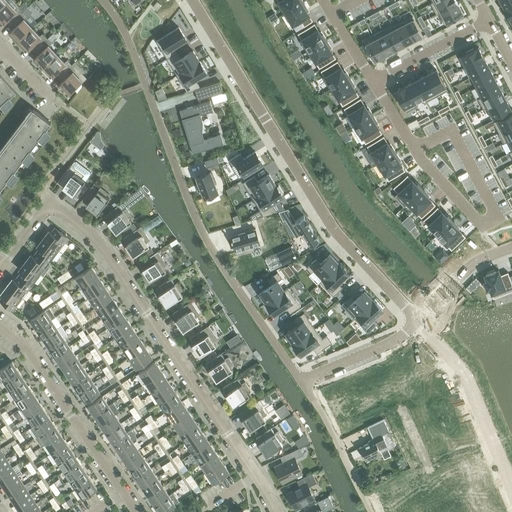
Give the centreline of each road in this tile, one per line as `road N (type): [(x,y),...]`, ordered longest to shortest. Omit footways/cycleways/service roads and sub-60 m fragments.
road 1 (unclassified): [(102,0),(126,34),(197,222),(299,380)]
road 2 (residential): [(416,320),(333,227),(192,0)]
road 3 (residential): [(275,511),(95,237),(51,204)]
road 4 (residential): [(135,511),(27,348),(0,327)]
road 5 (residential): [(511,486),(465,376),(416,320)]
road 6 (residential): [(481,227),(497,218),(451,129),(414,148)]
road 7 (unclassified): [(369,511),(299,380)]
road 8 (residential): [(416,320),(388,343),(299,380)]
road 9 (residential): [(487,20),(371,81)]
road 10 (residential): [(511,246),(473,263),(416,320)]
